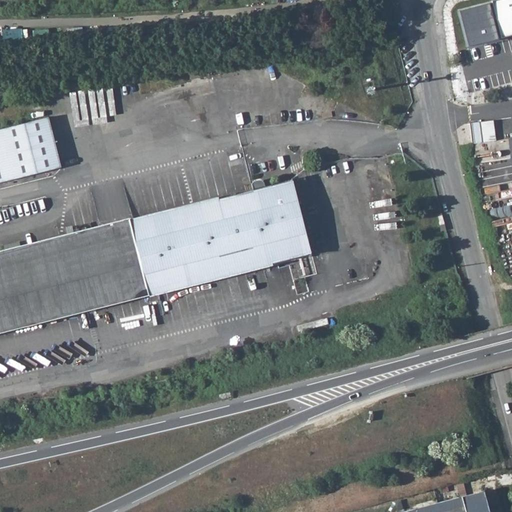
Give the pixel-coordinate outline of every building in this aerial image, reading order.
[(511,0),(494,0),(489,2),(498,39),(511,34),(511,0)] [(498,64),(469,68),(466,53),(458,55),(464,95),(502,89),(498,64)] [(0,128),(0,180),(64,164),(52,114),(0,128)] [(472,126),(474,146),(482,145),(480,125),(472,126)] [(511,161),(487,161),(487,181),(511,181),(511,161)] [(0,254),(0,332),(25,327),(27,333),(46,328),(44,321),(319,252),(300,177),(0,254)] [(505,211),(511,209),(511,194),(502,197),(505,211)] [(402,511),(495,511),(488,488),(410,510),(409,506),(403,507),(404,511),(402,511)]
